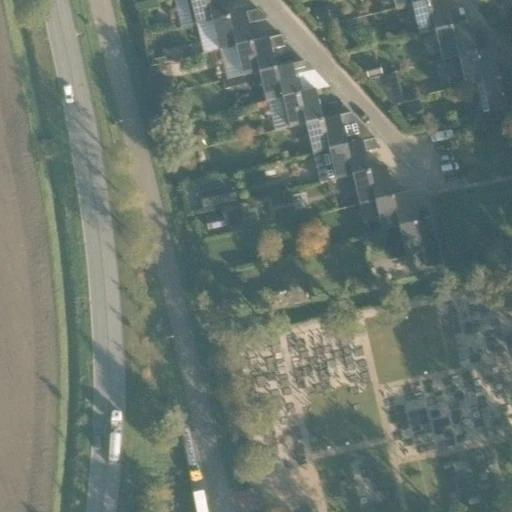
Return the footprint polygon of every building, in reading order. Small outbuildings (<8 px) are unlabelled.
[(190,0),(196,25),(212,21),(206,0),(190,0)] [(206,0),(212,21),(219,51),(235,47),(228,18),(225,0),(226,0),(206,0)] [(393,0),(395,9),(412,5),(410,0),(393,0)] [(435,31),(429,1),(428,0),(410,0),(412,5),(419,35),(435,31)] [(446,0),(432,0),(429,1),(435,31),(442,60),(447,59),(450,58),(459,56),(452,27),(447,5),(446,0)] [(330,22),(327,9),(315,13),(318,25),(330,22)] [(253,43),(249,24),(267,20),(259,11),(246,14),(228,18),(235,47),(242,77),(259,73),(253,43)] [(459,56),(450,58),(454,74),(456,76),(459,77),(463,77),(463,76),(466,86),(476,84),(482,83),(476,53),(469,23),(452,27),(459,56)] [(253,43),(259,73),(266,103),(282,99),(275,69),(271,50),(284,47),(282,37),(253,43)] [(482,83),(476,84),(481,108),(488,107),(489,112),(511,106),(511,77),(511,71),(498,74),(492,49),(476,53),(482,83)] [(289,128),(305,124),(299,95),(294,76),(314,71),(306,62),(275,69),(282,99),(289,128)] [(382,76),(379,63),(364,67),(368,80),(382,76)] [(175,92),(172,77),(156,81),(159,96),(175,92)] [(224,90),(245,85),(243,78),(222,83),(224,90)] [(312,154),(329,150),(322,121),(315,90),(299,95),(305,124),(312,154)] [(352,175),(345,147),(338,117),(322,121),(329,150),(312,154),(319,183),(336,179),(352,175)] [(199,138),(174,144),(176,156),(180,155),(190,153),(200,150),(202,149),(200,140),(199,138)] [(375,139),(345,147),(352,175),(359,206),(376,202),(370,171),(365,153),(377,150),(375,139)] [(202,160),(200,150),(190,153),(192,162),(202,160)] [(386,168),(370,171),(376,202),(383,231),(399,228),(393,198),(386,168)] [(224,205),(221,189),(199,193),(202,209),(224,205)] [(410,194),(393,198),(397,217),(400,227),(383,232),(390,260),(406,257),(423,253),(425,260),(427,269),(442,265),(435,232),(420,235),(415,214),(410,194)] [(225,228),(221,211),(205,215),(208,231),(225,228)] [(276,288),(273,292),(274,297),(279,300),(288,297),(291,293),(289,288),(285,285),(276,288)]
